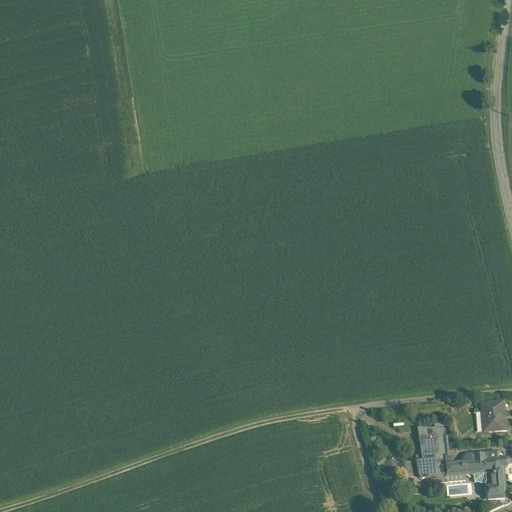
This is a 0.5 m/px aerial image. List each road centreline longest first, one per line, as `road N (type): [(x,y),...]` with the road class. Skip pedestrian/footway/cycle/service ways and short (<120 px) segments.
road 1 (track): [(352,406),(228,432),(0,510)]
road 2 (tertiary): [(508,0),(497,112),(511,211)]
